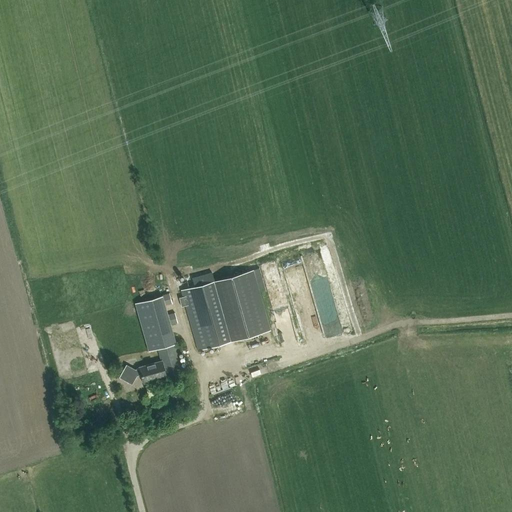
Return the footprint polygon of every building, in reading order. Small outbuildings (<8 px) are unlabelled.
[(264,288),(259,268),(214,280),(231,341),(270,330),(259,289),(264,288)] [(231,341),(213,281),(181,290),(198,350),(231,341)] [(174,347),(160,296),(133,304),(147,354),(174,347)] [(135,369),(126,365),(119,377),(132,385),(137,376),(141,375),(143,383),(155,379),(156,381),(166,378),(161,361),(139,367),(139,368),(135,369)] [(186,399),(179,402),(181,408),(188,405),(186,399)]
